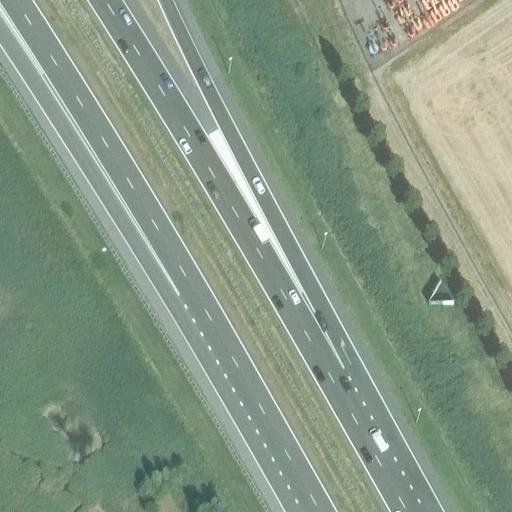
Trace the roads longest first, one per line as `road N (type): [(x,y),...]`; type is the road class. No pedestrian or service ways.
road 1 (motorway): [(330,376),(106,0)]
road 2 (motorway): [(330,376),(166,0)]
road 3 (motorway): [(10,0),(191,288)]
road 4 (motorway): [(0,28),(118,209),(191,288)]
road 5 (motorway): [(191,288),(318,511)]
road 6 (motorway): [(406,511),(330,376)]
